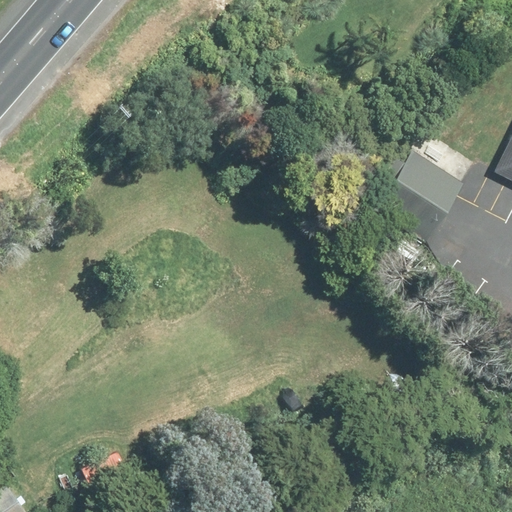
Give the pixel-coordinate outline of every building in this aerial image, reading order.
[(511,120),(488,167),(511,178),(511,120)] [(460,174),(408,144),(375,200),(427,231),(460,174)] [(192,346),(163,363),(173,381),(202,364),(192,346)] [(123,450),(87,467),(94,484),(131,467),(123,450)] [(1,471),(0,471),(0,511),(25,511),(28,511),(1,471)]
